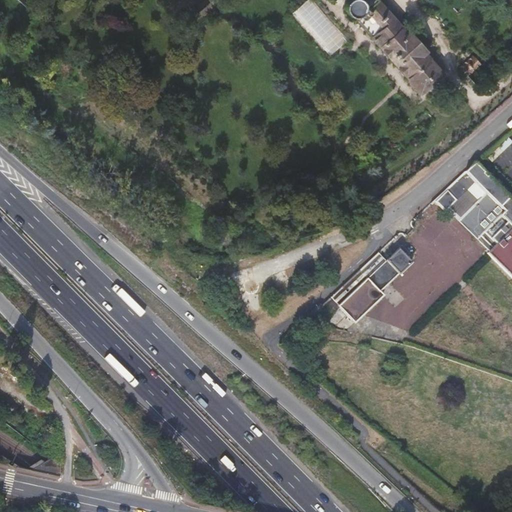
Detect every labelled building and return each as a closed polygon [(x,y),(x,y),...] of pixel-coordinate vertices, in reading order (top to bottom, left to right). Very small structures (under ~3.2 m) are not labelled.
[(410,34),(408,36),(394,21),(378,1),(379,0),(349,0),(348,1),(345,4),(345,9),(346,13),(350,16),(354,16),(396,66),(413,86),(411,92),(414,96),(420,95),(421,96),(443,77),(425,55),(427,53),(410,34)] [(433,48),(417,28),(410,34),(427,53),(433,48)] [(511,201),(474,163),(473,162),(432,201),(446,214),(448,212),(489,251),(486,255),(511,280),(511,201)] [(410,252),(402,245),(397,250),(404,258),(410,252)] [(384,262),(376,254),(329,299),(341,312),(352,323),(381,296),(377,291),(408,263),(404,258),(397,250),(384,262)] [(341,312),(329,299),(302,324),(323,329),(341,312)] [(0,397),(8,402),(19,381),(0,370),(0,397)]
